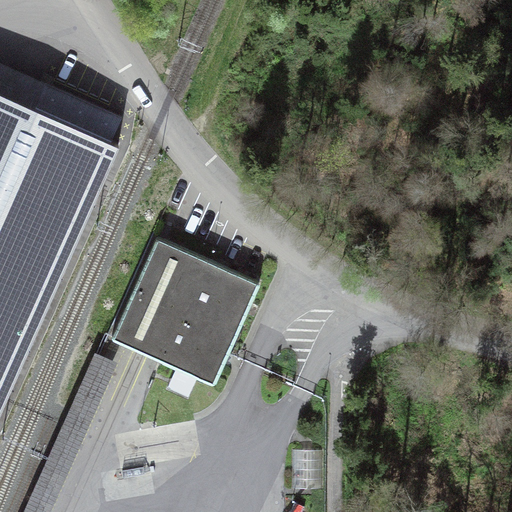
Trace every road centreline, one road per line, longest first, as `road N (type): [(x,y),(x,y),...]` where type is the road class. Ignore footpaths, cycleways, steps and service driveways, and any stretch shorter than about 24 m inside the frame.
road 1 (unclassified): [(92,0),(150,98),(222,189),(288,246),(368,295)]
road 2 (unclassified): [(337,511),(337,387),(346,341),(368,295)]
road 3 (unclassified): [(368,295),(511,341)]
